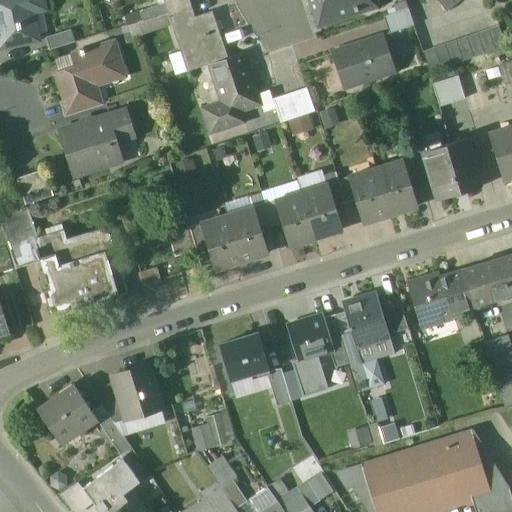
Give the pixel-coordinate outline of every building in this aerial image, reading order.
[(42,0),(0,0),(0,30),(3,47),(37,40),(30,10),(44,7),(42,0)] [(188,0),(175,0),(165,3),(169,15),(191,7),(188,0)] [(316,0),(318,4),(312,6),(319,26),(368,9),(364,0),(316,0)] [(435,0),(446,14),(462,0),(435,0)] [(165,3),(138,13),(142,24),(169,15),(165,3)] [(191,7),(169,15),(172,26),(172,27),(195,19),(191,7)] [(408,9),(383,17),(389,35),(414,26),(408,9)] [(195,19),(172,27),(187,74),(209,66),(228,60),(213,14),(195,19)] [(142,24),(138,25),(142,36),(172,26),(169,15),(142,24)] [(498,26),(423,52),(430,72),(505,47),(498,26)] [(70,30),(47,37),(51,50),(74,43),(70,30)] [(382,35),(331,53),(343,89),(394,72),(382,35)] [(114,43),(73,55),(76,66),(60,71),(68,99),(62,102),(66,117),(103,105),(97,85),(124,77),(114,43)] [(228,60),(209,66),(222,104),(201,110),(209,135),(244,123),(241,112),(260,106),(243,55),(228,60)] [(511,75),(508,62),(498,65),(504,85),(511,82),(511,75)] [(458,76),(432,84),(439,106),(465,98),(458,76)] [(306,88),(273,100),(280,123),(314,111),(306,88)] [(125,111),(64,130),(78,176),(119,163),(114,144),(133,137),(125,111)] [(511,126),(488,134),(502,179),(511,176),(511,126)] [(426,150),(425,151),(431,169),(440,198),(456,193),(457,196),(467,192),(466,190),(479,186),(464,138),(426,150)] [(424,145),(411,149),(418,173),(431,169),(425,151),(426,150),(424,145)] [(411,149),(399,153),(403,166),(404,165),(408,177),(418,173),(411,149)] [(403,166),(377,174),(390,214),(417,206),(408,177),(404,165),(403,166)] [(45,170),(18,178),(25,203),(53,195),(45,170)] [(354,181),(353,181),(358,199),(366,222),(390,214),(377,174),(354,181)] [(352,175),(338,180),(346,203),(358,199),(353,181),(354,181),(352,175)] [(338,180),(326,183),(328,190),(330,189),(335,206),(346,203),(338,180)] [(326,183),(301,191),(316,238),(342,230),(335,206),(330,189),(328,190),(326,183)] [(301,191),(277,199),(279,205),(278,206),(283,223),(290,246),(316,238),(301,191)] [(249,196),(226,202),(228,210),(251,204),(249,196)] [(277,199),(264,203),(271,227),(283,223),(278,206),(279,205),(277,199)] [(271,227),(264,203),(252,207),(254,212),(260,230),(271,227)] [(25,208),(0,216),(0,220),(9,250),(35,241),(25,208)] [(254,212),(229,220),(241,261),(267,253),(260,230),(254,212)] [(186,214),(163,221),(174,257),(197,250),(190,227),(186,214)] [(204,228),(203,229),(209,246),(216,269),(241,261),(229,220),(204,228)] [(202,223),(190,227),(197,250),(209,246),(203,229),(204,228),(202,223)] [(107,227),(36,249),(49,289),(43,291),(52,320),(95,306),(94,303),(109,298),(110,301),(128,296),(107,227)] [(6,247),(0,249),(0,272),(13,268),(6,247)] [(511,254),(463,269),(463,272),(474,306),(474,307),(511,295),(511,254)] [(463,272),(452,275),(462,310),(474,306),(463,272)] [(452,275),(440,279),(451,315),(449,316),(449,318),(463,313),(462,310),(452,275)] [(433,279),(428,276),(426,281),(409,286),(420,325),(449,316),(451,315),(440,279),(440,277),(433,279)] [(375,296),(359,301),(354,299),(351,304),(344,306),(351,328),(356,345),(387,335),(375,296)] [(0,300),(0,335),(10,333),(0,300)] [(323,315),(304,321),(301,320),(289,323),(288,326),(299,361),(318,355),(330,351),(333,350),(324,318),(323,315)] [(341,332),(335,315),(324,318),(333,350),(330,351),(335,368),(350,363),(341,332)] [(351,328),(341,332),(350,363),(351,366),(362,363),(356,345),(351,328)] [(257,334),(219,345),(230,381),(268,369),(257,334)] [(387,335),(356,345),(362,363),(377,359),(393,354),(387,335)] [(511,350),(507,335),(485,342),(504,407),(511,404),(511,350)] [(328,389),(318,355),(299,361),(293,363),(303,397),(328,389)] [(377,359),(362,363),(370,389),(385,385),(377,359)] [(149,368),(114,379),(115,380),(126,419),(161,408),(149,368)] [(283,373),(268,378),(276,405),(291,401),(283,373)] [(115,380),(94,392),(106,410),(115,423),(126,419),(115,380)] [(96,417),(74,385),(38,409),(61,443),(96,419),(95,417),(96,417)] [(96,417),(95,417),(96,419),(120,454),(131,446),(115,423),(106,410),(96,417)] [(395,422),(381,425),(385,441),(399,437),(395,422)] [(471,430),(348,469),(353,485),(370,511),(435,511),(473,500),(476,511),(502,511),(496,493),(508,489),(471,430)] [(205,431),(193,434),(198,449),(209,446),(205,431)] [(126,462),(117,469),(114,465),(83,488),(93,502),(95,504),(94,505),(99,511),(101,511),(106,508),(109,511),(112,511),(134,496),(129,489),(140,481),(126,462)] [(232,480),(223,487),(237,507),(246,501),(232,480)] [(276,481),(267,486),(278,501),(287,495),(276,481)] [(308,481),(298,488),(301,494),(310,507),(321,500),(308,481)] [(78,482),(60,494),(73,511),(79,511),(93,502),(83,488),(78,482)] [(218,484),(199,494),(203,502),(205,501),(223,491),(218,484)] [(287,495),(278,501),(282,507),(301,494),(298,488),(287,495)] [(223,491),(205,501),(213,511),(230,501),(223,491)] [(301,494),(282,507),(285,511),(302,511),(310,507),(301,494)] [(134,496),(112,511),(109,511),(106,508),(101,511),(146,511),(135,496),(134,496)] [(203,502),(184,511),(213,511),(205,501),(203,502)]
